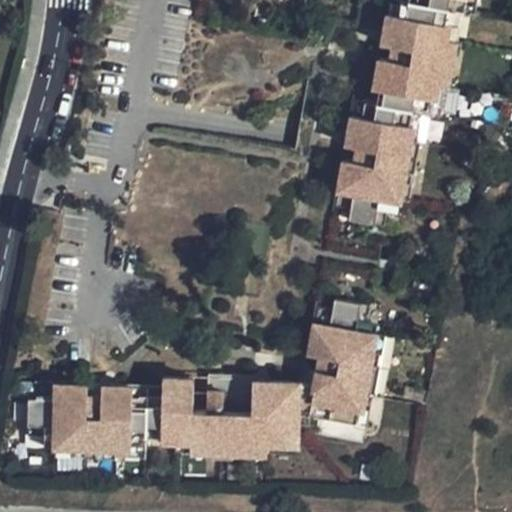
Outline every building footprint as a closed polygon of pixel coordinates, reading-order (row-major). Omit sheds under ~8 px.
[(363,207),(362,219),(384,222),(386,206),(387,195),(398,197),(409,198),(412,178),(410,178),(411,169),(414,169),(419,137),(417,137),(406,135),(411,107),(421,109),(428,110),(430,95),(436,96),(438,81),(444,82),(448,83),(456,35),(454,35),(446,34),(448,19),(444,19),(446,5),(459,7),(462,8),(463,0),(387,0),(383,28),(401,31),(399,46),(389,45),(388,55),(378,54),(373,87),(377,87),(383,87),(381,101),(375,101),(354,98),(349,130),(347,143),(353,143),(352,156),(345,156),(338,203),(351,205),(363,207)] [(463,0),(462,8),(472,10),(473,0),(463,0)] [(459,7),(446,5),(444,19),(448,19),(446,34),(454,35),(459,7)] [(401,31),(383,28),(381,43),(389,45),(399,46),(401,31)] [(430,95),(428,110),(439,112),(444,82),(438,81),(436,96),(430,95)] [(421,109),(411,107),(406,135),(417,137),(421,109)] [(141,208),(138,228),(180,237),(178,251),(205,259),(213,251),(216,228),(212,228),(217,197),(221,197),(224,178),(149,165),(148,169),(145,184),(141,207),(141,208)] [(141,207),(145,184),(134,183),(130,205),(141,207)] [(387,195),(386,206),(397,208),(398,197),(387,195)] [(363,207),(351,205),(349,217),(362,219),(363,207)] [(348,308),(349,297),(335,296),(334,306),(348,308)] [(34,412),(32,412),(31,436),(49,436),(59,436),(59,448),(59,457),(79,457),(79,455),(90,455),(90,457),(120,458),(120,454),(120,447),(135,447),(135,444),(151,445),(151,435),(165,435),(165,439),(181,439),(181,449),(272,451),(272,449),(272,441),(302,442),(302,422),(302,410),(313,411),(359,419),(361,405),(367,406),(369,391),(375,392),(378,392),(383,361),(381,360),(382,351),(385,351),(388,331),(378,330),(368,328),(369,318),(372,300),(349,297),(348,308),(334,306),(318,304),(310,350),(318,352),(316,367),(326,368),(325,380),(315,378),(305,377),(269,376),(269,400),(256,400),(256,376),(256,371),(212,371),(211,405),(199,405),(199,374),(167,374),(167,385),(117,385),(117,404),(105,404),(105,395),(91,395),(91,385),(45,384),(44,400),(44,412),(34,412)] [(368,328),(378,330),(379,320),(369,318),(368,328)] [(315,378),(316,367),(307,365),(305,377),(315,378)] [(316,367),(315,378),(325,380),(326,368),(316,367)] [(269,400),(269,376),(256,376),(256,400),(269,400)] [(117,404),(117,385),(105,385),(105,395),(105,404),(117,404)] [(361,405),(359,419),(371,421),(375,392),(369,391),(367,406),(361,405)] [(44,412),(44,400),(34,400),(34,412),(44,412)] [(302,410),(302,422),(312,422),(313,411),(302,410)] [(59,436),(49,436),(49,448),(59,448),(59,436)] [(120,454),(150,455),(151,445),(135,444),(135,447),(120,447),(120,454)]
